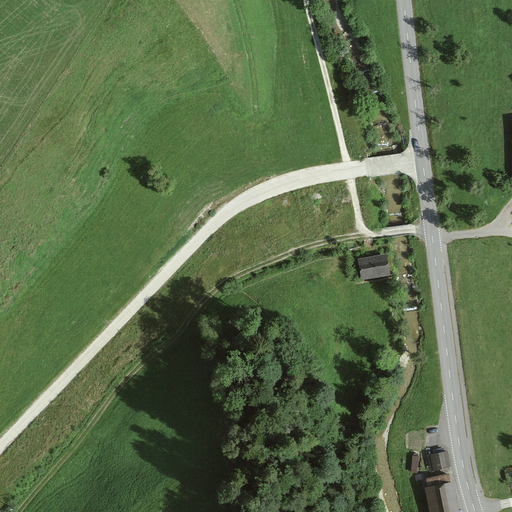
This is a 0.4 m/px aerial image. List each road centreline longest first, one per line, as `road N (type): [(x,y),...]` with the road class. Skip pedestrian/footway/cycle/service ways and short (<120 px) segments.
road 1 (tertiary): [(474,511),(449,374),(404,0)]
road 2 (track): [(19,511),(131,373),(215,290),(312,245),(363,235)]
